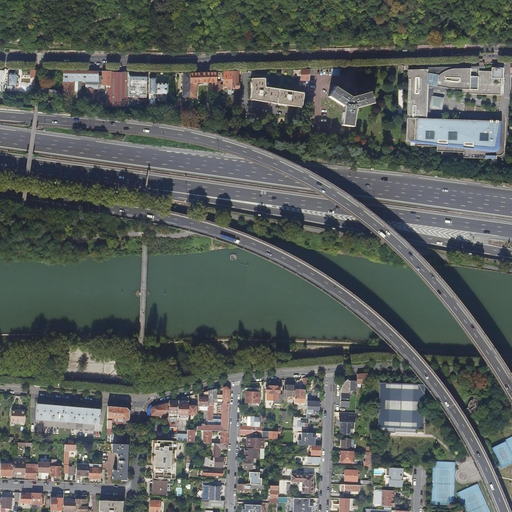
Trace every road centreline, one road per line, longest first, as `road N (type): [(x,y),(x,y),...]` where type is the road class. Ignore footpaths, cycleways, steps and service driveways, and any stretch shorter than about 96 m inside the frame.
road 1 (motorway): [(0,191),(195,223),(267,248),(330,283),(387,327),(433,378),(505,511)]
road 2 (motorway): [(511,385),(436,280),(312,180),(195,137),(0,116)]
road 3 (motorway): [(511,206),(0,137)]
road 4 (tertiary): [(0,56),(148,61),(511,51)]
road 5 (motorway): [(154,184),(170,194),(511,251)]
road 6 (motorway): [(154,184),(511,232)]
road 7 (residential): [(329,368),(511,371)]
road 8 (motorway): [(0,162),(154,184)]
road 9 (residential): [(329,368),(324,511)]
road 10 (residential): [(0,385),(138,398)]
road 11 (residential): [(235,375),(230,511)]
road 12 (residential): [(0,485),(134,490)]
